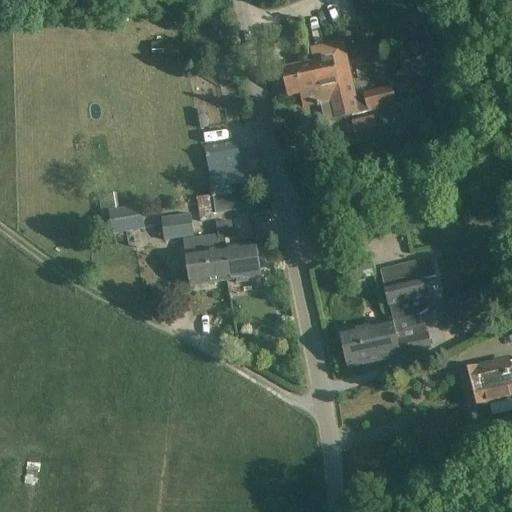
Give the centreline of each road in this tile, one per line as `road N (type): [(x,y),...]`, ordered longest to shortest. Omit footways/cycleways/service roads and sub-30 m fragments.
road 1 (unclassified): [(337,511),(330,439),(240,0)]
road 2 (track): [(325,415),(88,290),(0,225)]
